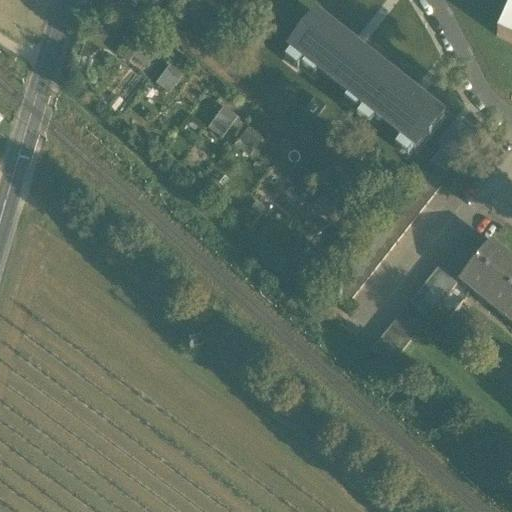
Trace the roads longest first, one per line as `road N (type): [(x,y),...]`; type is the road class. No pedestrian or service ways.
road 1 (unclassified): [(0,217),(68,0)]
road 2 (residential): [(423,0),(474,91),(511,125)]
